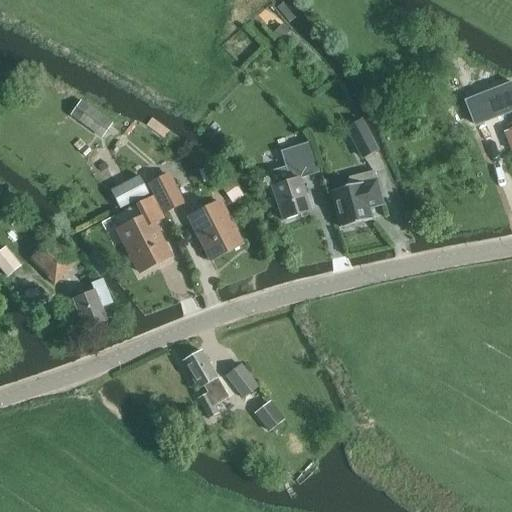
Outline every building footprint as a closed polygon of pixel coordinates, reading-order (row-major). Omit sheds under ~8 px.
[(273,33),(280,41),(289,31),(282,24),(273,33)] [(463,56),(453,60),(457,69),(464,87),(474,83),(463,56)] [(473,103),(469,104),(476,122),(511,107),(511,86),(506,89),(501,76),(467,90),(473,103)] [(102,137),(112,122),(81,100),(70,115),(102,137)] [(466,127),(458,105),(446,110),(454,132),(466,127)] [(359,118),(346,125),(362,157),(376,150),(359,118)] [(121,125),(118,129),(123,134),(127,129),(121,125)] [(286,167),(267,173),(282,221),(311,212),(300,179),(319,173),(310,143),(295,147),(299,158),(284,163),(286,167)] [(80,151),(85,156),(90,151),(85,145),(80,151)] [(350,179),(347,188),(332,192),(342,229),(350,227),(353,229),(361,227),(363,223),(372,221),(369,209),(382,205),(374,173),(350,179)] [(120,209),(150,195),(140,175),(110,190),(120,209)] [(165,213),(183,204),(168,175),(150,184),(165,213)] [(230,180),(220,188),(232,204),(242,196),(230,180)] [(122,228),(118,230),(141,273),(170,258),(153,224),(164,218),(153,197),(116,216),(122,228)] [(212,261),(242,246),(219,202),(190,217),(212,261)] [(30,261),(54,285),(78,262),(53,238),(30,261)] [(23,267),(6,247),(0,252),(0,267),(10,279),(23,267)] [(85,330),(107,322),(102,309),(113,305),(105,285),(101,280),(91,284),(94,292),(73,300),(85,330)] [(208,394),(216,406),(229,398),(202,352),(182,363),(199,391),(210,383),(214,389),(208,393),(208,394)] [(243,400),(258,388),(241,365),(225,377),(243,400)] [(208,394),(198,399),(209,419),(219,414),(208,394)] [(271,430),(284,420),(270,403),(257,413),(271,430)]
